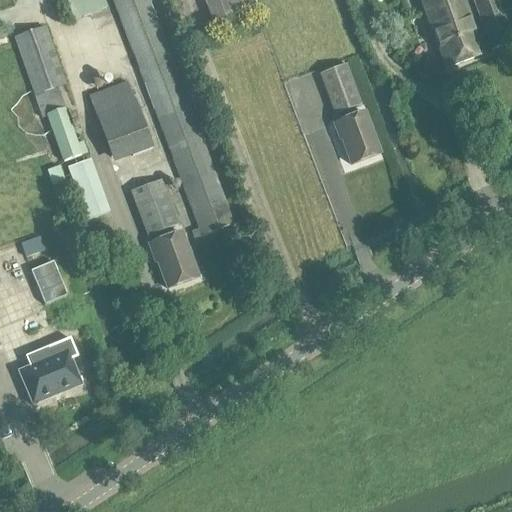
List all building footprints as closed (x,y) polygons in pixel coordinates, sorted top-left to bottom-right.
[(102,0),(66,0),(65,0),(72,21),(106,9),(102,0)] [(111,0),(124,34),(201,240),(234,228),(148,0),(111,0)] [(202,0),(212,26),(257,10),(253,0),(202,0)] [(461,0),(418,0),(445,71),(483,56),(461,0)] [(511,0),(472,0),(492,52),(511,44),(501,14),(511,9),(511,0)] [(33,98),(34,98),(41,119),(45,117),(62,164),(81,157),(81,156),(87,155),(83,143),(77,145),(64,109),(57,90),(66,87),(45,28),(12,39),(33,98)] [(333,117),(362,107),(346,66),(318,76),(333,117)] [(133,99),(127,83),(88,97),(112,165),(152,150),(134,99),(133,99)] [(380,156),(364,113),(332,125),(337,138),(339,137),(350,167),(380,156)] [(85,222),(109,213),(90,161),(66,169),(85,222)] [(146,239),(178,227),(161,182),(129,194),(146,239)] [(197,279),(180,233),(148,245),(153,260),(155,260),(167,290),(197,279)] [(52,264),(30,273),(44,306),(66,298),(52,264)] [(29,369),(18,374),(32,407),(80,387),(70,361),(77,358),(70,340),(46,349),(51,360),(29,369)]
